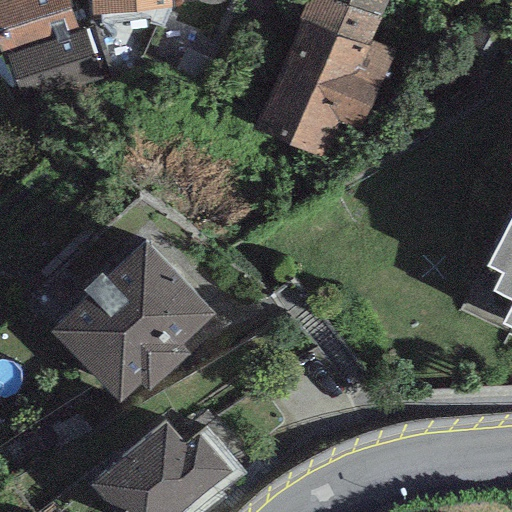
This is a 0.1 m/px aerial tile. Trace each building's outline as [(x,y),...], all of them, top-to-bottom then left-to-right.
[(72,0),(0,0),(0,42),(4,42),(24,107),(105,83),(86,19),(78,22),(72,0)] [(301,0),(253,115),(324,145),(338,111),(359,120),(392,40),(368,30),(379,4),(383,6),(385,0),(301,0)] [(511,133),(508,142),(511,144),(511,184),(487,239),(502,247),(491,265),(511,275),(511,277),(501,298),(511,304),(511,133)] [(214,295),(144,221),(107,256),(102,250),(82,269),(87,275),(49,311),(118,383),(143,359),(153,369),(189,335),(181,326),(214,295)] [(88,462),(127,511),(159,511),(233,453),(200,412),(186,424),(167,400),(88,462)] [(57,440),(44,417),(16,432),(29,456),(57,440)]
